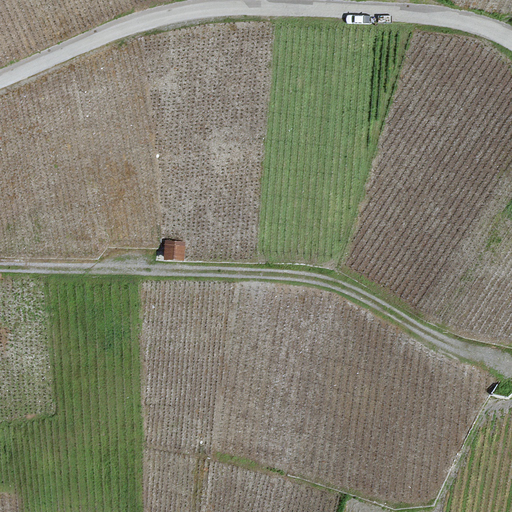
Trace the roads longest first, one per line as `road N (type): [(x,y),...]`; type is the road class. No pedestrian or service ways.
road 1 (track): [(0,272),(322,283),(448,350),(511,365)]
road 2 (unclassified): [(0,87),(175,20),(239,12),(401,17),(492,26),(511,39)]
